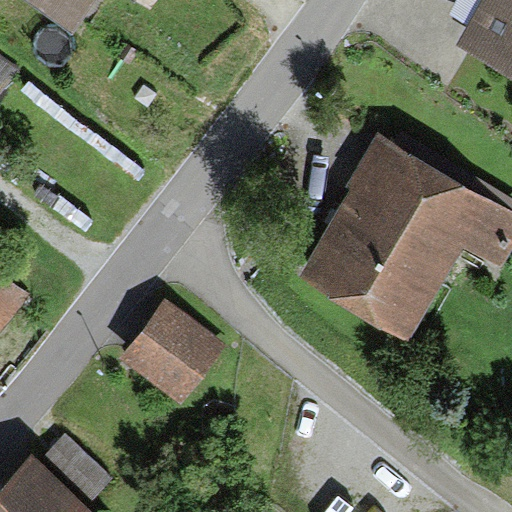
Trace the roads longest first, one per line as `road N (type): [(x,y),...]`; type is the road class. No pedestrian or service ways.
road 1 (residential): [(161,223),(503,511)]
road 2 (residential): [(161,223),(328,0)]
road 3 (residential): [(0,422),(161,223)]
